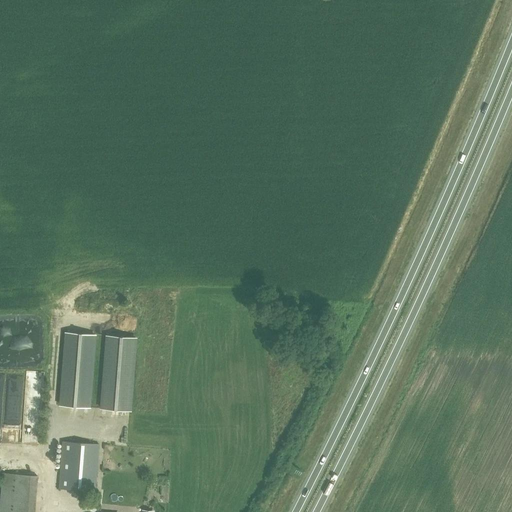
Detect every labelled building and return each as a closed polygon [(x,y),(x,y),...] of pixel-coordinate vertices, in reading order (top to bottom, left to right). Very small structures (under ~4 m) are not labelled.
[(67,332),(61,405),(89,407),(95,334),(67,332)] [(107,335),(102,408),(130,410),(135,338),(107,335)] [(0,443),(7,444),(10,377),(0,376),(0,443)] [(63,441),(60,488),(96,493),(100,444),(63,441)] [(0,504),(0,511),(35,511),(38,476),(2,473),(0,504)]
